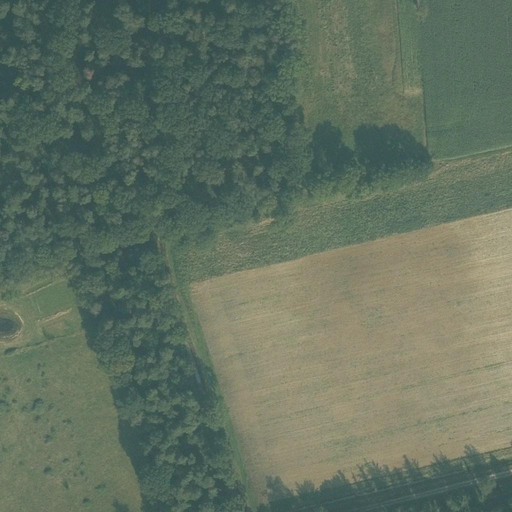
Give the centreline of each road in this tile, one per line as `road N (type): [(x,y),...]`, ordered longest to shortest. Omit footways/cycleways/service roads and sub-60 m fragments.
road 1 (track): [(164,231),(511,148)]
road 2 (track): [(158,0),(164,231)]
road 3 (track): [(0,268),(164,231)]
road 4 (track): [(511,474),(354,511)]
